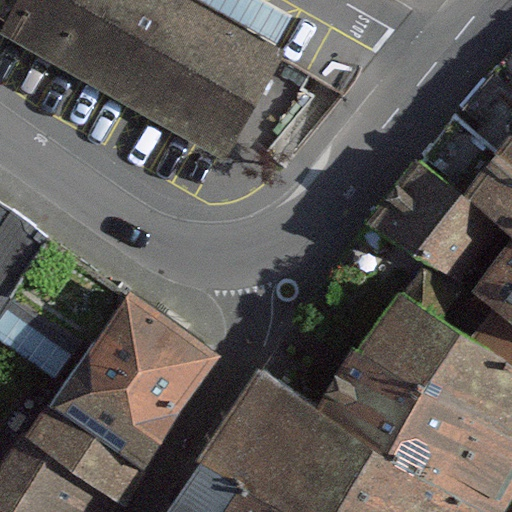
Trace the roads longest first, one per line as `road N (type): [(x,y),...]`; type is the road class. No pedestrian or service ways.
road 1 (residential): [(253,265),(299,247),(372,182),(511,0)]
road 2 (residential): [(0,133),(146,233),(199,260),(253,265)]
road 3 (residential): [(171,511),(246,398),(262,335),(253,265)]
